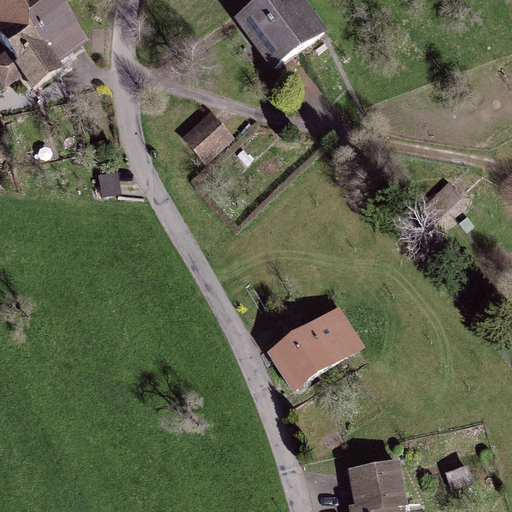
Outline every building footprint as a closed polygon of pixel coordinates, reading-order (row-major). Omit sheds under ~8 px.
[(25,36),(61,12),(51,0),(0,0),(0,40),(6,49),(25,36)] [(297,0),(267,0),(238,22),(275,72),(324,36),(297,0)] [(40,52),(56,76),(58,79),(72,69),(61,53),(80,40),(61,12),(25,36),(37,54),(40,52)] [(37,54),(25,36),(6,49),(11,56),(0,63),(0,79),(6,88),(24,75),(35,91),(56,76),(40,52),(37,54)] [(209,120),(187,141),(207,163),(229,142),(209,120)] [(460,200),(449,188),(415,220),(426,231),(460,200)] [(300,343),(321,375),(359,351),(339,319),(320,330),(316,324),(296,337),(300,343)] [(321,375),(300,343),(276,358),(297,391),(321,375)] [(397,468),(353,476),(359,511),(357,511),(394,511),(395,510),(404,508),(397,468)]
